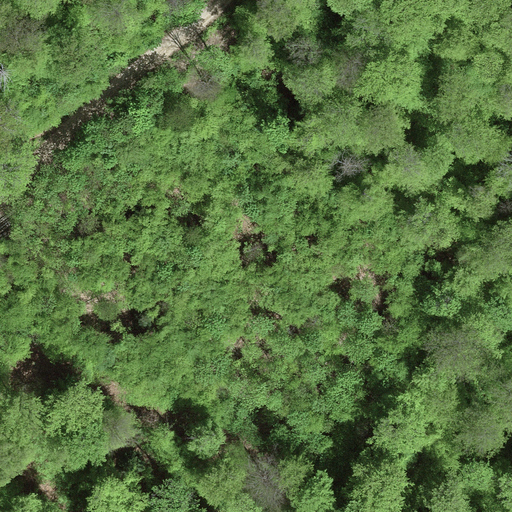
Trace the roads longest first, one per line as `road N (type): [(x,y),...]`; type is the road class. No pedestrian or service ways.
road 1 (track): [(228,0),(112,101)]
road 2 (track): [(112,101),(0,203)]
